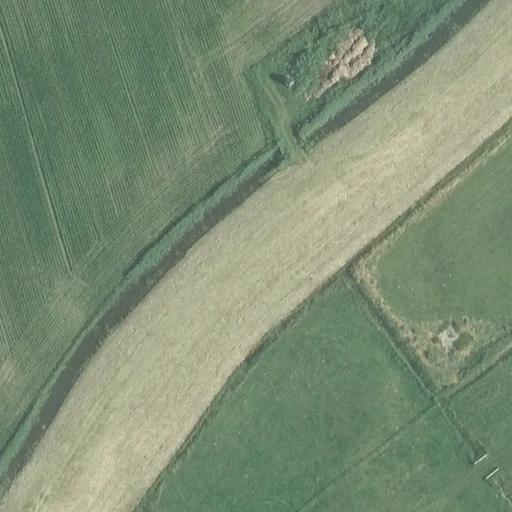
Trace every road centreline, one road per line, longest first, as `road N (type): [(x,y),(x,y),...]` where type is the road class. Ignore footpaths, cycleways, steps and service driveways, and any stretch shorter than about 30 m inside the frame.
road 1 (track): [(265,80),(314,184),(223,261),(119,377),(34,511)]
road 2 (track): [(314,184),(511,20)]
